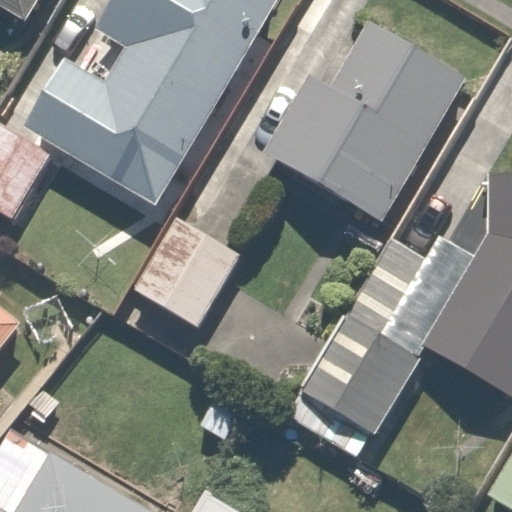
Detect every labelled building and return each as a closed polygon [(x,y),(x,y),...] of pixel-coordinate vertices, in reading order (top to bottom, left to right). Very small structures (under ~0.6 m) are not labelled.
[(0,0),(0,16),(11,24),(25,0),(0,0)] [(261,0),(111,0),(92,37),(128,56),(116,77),(66,51),(22,135),(154,205),(261,0)] [(325,96),(299,81),(254,159),(383,233),(468,84),(365,26),(325,96)] [(0,139),(0,211),(11,217),(39,158),(0,139)] [(511,182),(489,182),(487,249),(420,349),(510,409),(511,406),(511,182)] [(171,222),(130,299),(194,333),(235,257),(171,222)] [(0,352),(18,327),(0,313),(0,352)] [(342,323),(296,396),(366,440),(412,367),(342,323)] [(169,511),(59,441),(12,511),(169,511)] [(511,511),(511,473),(492,508),(499,511),(511,511)] [(222,511),(203,500),(194,511),(222,511)]
